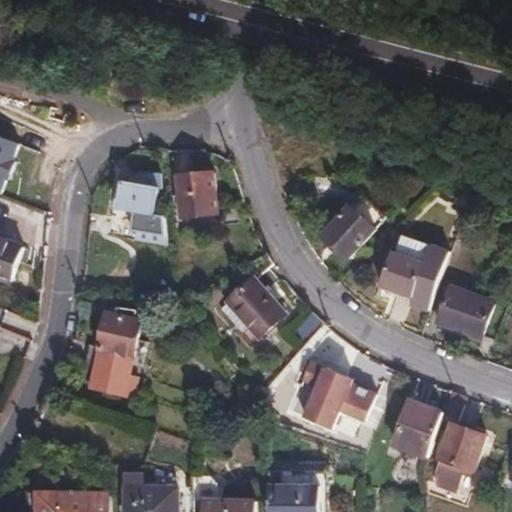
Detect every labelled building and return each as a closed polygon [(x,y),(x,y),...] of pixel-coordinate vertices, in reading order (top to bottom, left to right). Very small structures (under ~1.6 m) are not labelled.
[(43,111),(40,120),(60,126),(63,116),(43,111)] [(0,192),(4,194),(25,143),(0,133),(0,192)] [(159,174),(131,176),(126,186),(119,185),(119,186),(117,198),(115,212),(133,214),(130,233),(134,233),(132,242),(165,247),(163,218),(153,217),(157,190),(160,190),(159,174)] [(213,203),(208,174),(172,179),(178,220),(214,214),(213,203)] [(369,234),(381,222),(360,200),(319,239),(328,248),(342,262),(370,235),(369,234)] [(0,276),(8,279),(16,257),(17,257),(21,246),(5,240),(3,245),(0,244),(0,276)] [(429,314),(450,256),(431,250),(430,251),(403,242),(397,259),(393,258),(381,291),(404,298),(413,302),(411,308),(429,314)] [(251,340),(279,318),(257,291),(250,282),(223,304),(251,340)] [(478,337),(491,301),(448,285),(435,321),(470,334),(478,337)] [(118,300),(140,302),(142,290),(119,288),(118,300)] [(102,315),(95,371),(112,373),(128,375),(136,322),(130,321),(131,311),(113,308),(112,316),(102,315)] [(295,350),(317,326),(306,315),(284,339),(295,350)] [(135,405),(140,383),(128,380),(112,373),(95,371),(92,386),(90,397),(135,405)] [(333,429),(351,403),(332,390),(326,386),(316,401),(319,403),(311,414),(333,429)] [(201,405),(222,412),(225,402),(204,395),(201,405)] [(464,401),(448,395),(440,419),(456,424),(464,401)] [(265,417),(275,406),(267,399),(257,410),(265,417)] [(234,405),(239,417),(249,409),(239,400),(234,405)] [(422,460),(439,415),(412,406),(406,404),(389,449),(422,460)] [(450,494),(457,474),(451,472),(453,468),(468,473),(481,438),(465,433),(448,426),(431,474),(429,487),(450,494)] [(451,472),(457,474),(466,478),(468,473),(453,468),(451,472)] [(511,470),(503,500),(511,502),(511,470)] [(323,511),(323,477),(264,478),(265,493),(318,492),(318,511),(323,511)] [(124,495),(140,495),(140,483),(124,482),(124,495)] [(318,511),(318,492),(265,493),(264,511),(318,511)] [(177,511),(178,495),(140,495),(124,495),(123,511),(177,511)] [(105,511),(105,499),(93,499),(92,497),(54,497),(53,511),(105,511)]
